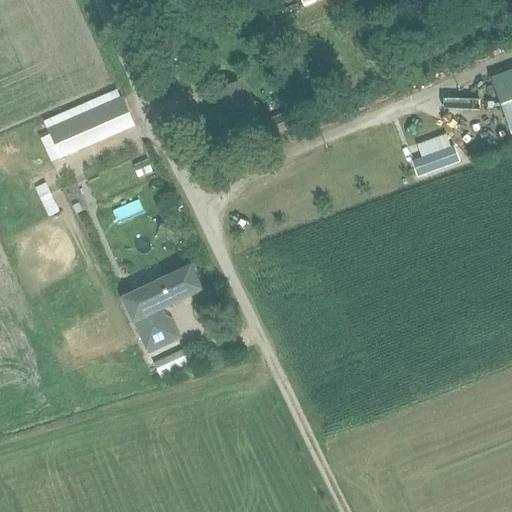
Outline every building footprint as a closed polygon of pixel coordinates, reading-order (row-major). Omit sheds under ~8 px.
[(264,37),(243,1),(221,13),(241,50),(264,37)] [(351,105),(392,80),(379,57),(337,82),(351,105)] [(222,157),(268,137),(243,79),(197,99),(222,157)] [(301,90),(314,113),(331,104),(318,80),(301,90)] [(141,134),(126,97),(52,128),(67,165),(141,134)] [(66,185),(53,188),(58,213),(72,210),(66,185)] [(139,340),(207,303),(186,265),(118,301),(139,340)] [(180,385),(210,371),(201,352),(171,366),(180,385)]
